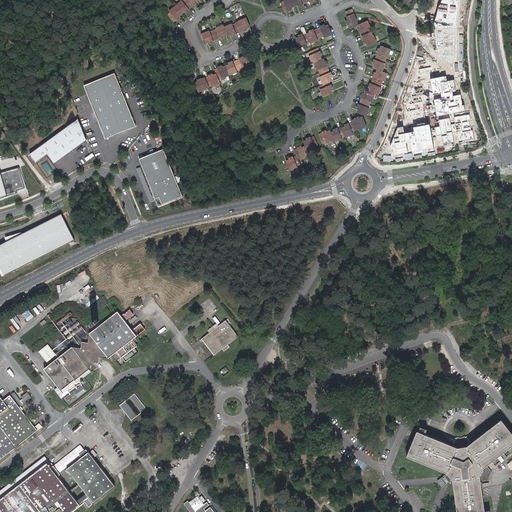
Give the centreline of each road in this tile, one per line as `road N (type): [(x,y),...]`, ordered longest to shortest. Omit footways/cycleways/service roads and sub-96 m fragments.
road 1 (unclassified): [(139,230),(119,182),(95,170),(0,216)]
road 2 (tertiary): [(139,230),(312,192)]
road 3 (secondary): [(485,3),(484,67),(502,159)]
road 4 (tertiary): [(0,298),(139,230)]
road 5 (residential): [(403,25),(407,56),(362,168)]
